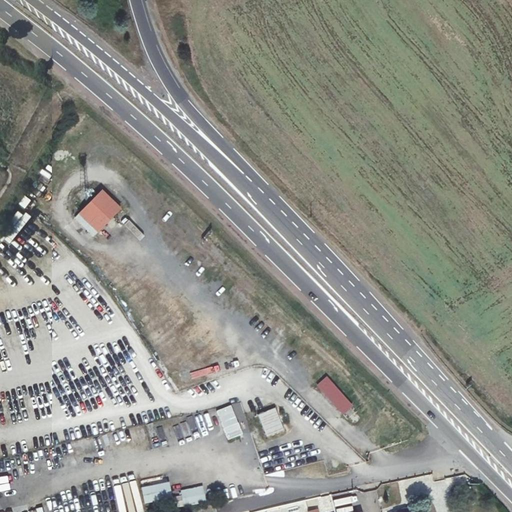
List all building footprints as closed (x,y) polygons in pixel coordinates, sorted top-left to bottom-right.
[(73,143),(68,148),(80,157),(84,151),(73,143)] [(63,145),(59,151),(72,162),(77,156),(63,145)] [(120,209),(102,191),(79,215),(91,227),(88,231),(93,236),(116,213),(120,209)] [(22,203),(28,207),(34,198),(27,194),(22,203)] [(74,220),(101,246),(125,222),(116,213),(93,236),(88,231),(91,227),(79,215),(74,220)] [(119,290),(128,284),(111,262),(103,268),(119,290)] [(159,290),(146,305),(151,310),(164,295),(159,290)] [(319,352),(308,364),(312,369),(324,357),(319,352)] [(333,404),(361,431),(369,421),(341,395),(333,404)] [(216,411),(227,440),(243,434),(231,405),(216,411)] [(274,408),(257,415),(267,437),(283,430),(274,408)] [(251,427),(257,425),(255,414),(249,416),(251,427)] [(142,489),(145,504),(171,498),(168,483),(142,489)] [(203,486),(179,490),(181,506),(205,503),(203,486)]
